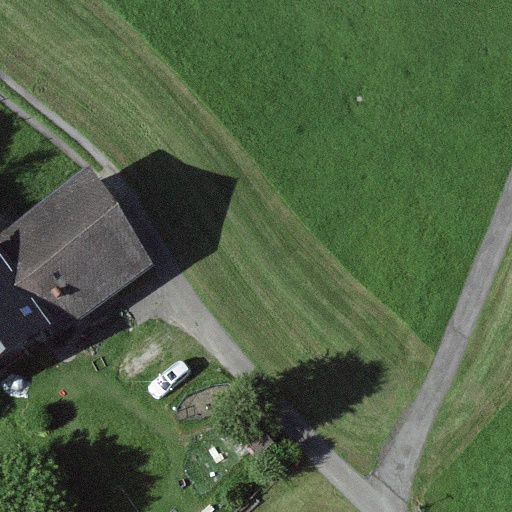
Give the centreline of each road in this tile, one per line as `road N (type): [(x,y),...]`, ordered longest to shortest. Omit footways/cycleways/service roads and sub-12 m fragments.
road 1 (track): [(0,86),(113,187),(277,408),(380,511)]
road 2 (track): [(511,218),(380,511)]
